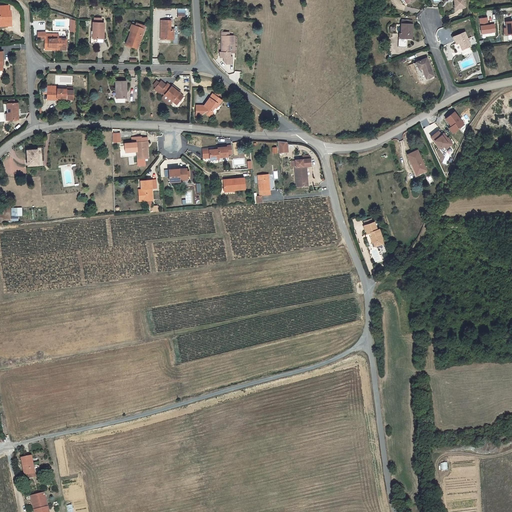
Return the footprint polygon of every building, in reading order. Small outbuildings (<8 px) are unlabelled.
[(453,0),(454,9),(464,9),(463,0),(453,0)] [(4,25),(11,24),(10,9),(9,9),(8,3),(0,4),(0,26),(4,27),(4,25)] [(160,38),(171,39),(171,29),(170,29),(170,19),(161,19),(160,38)] [(102,37),(103,21),(100,21),(93,21),(92,21),(92,30),(91,30),(90,37),(102,37)] [(128,37),(125,45),(137,49),(144,26),(132,22),(131,25),(133,26),(130,38),(128,37)] [(412,25),(400,25),(400,35),(398,35),(398,40),(406,41),(406,39),(412,39),(412,25)] [(46,31),(38,31),(38,37),(45,38),(45,46),(57,47),(57,49),(66,50),(67,39),(59,39),(59,34),(46,33),(46,31)] [(229,31),(221,31),(221,52),(230,52),(230,43),(233,43),(233,35),(229,35),(229,31)] [(464,32),(453,38),(455,41),(456,44),(459,43),(462,50),(471,46),(464,32)] [(426,57),(415,61),(418,68),(421,67),(425,77),(433,75),(426,57)] [(115,90),(117,90),(117,98),(126,98),(126,81),(115,81),(115,90)] [(174,102),(178,104),(184,96),(180,93),(176,90),(177,89),(172,85),(171,87),(167,84),(166,86),(161,82),(155,91),(160,95),(162,93),(165,95),(162,100),(171,106),(174,102)] [(73,90),(66,90),(65,89),(56,89),(56,87),(46,87),(47,100),(56,100),(56,98),(62,98),(66,98),(66,99),(73,99),(73,90)] [(222,99),(215,93),(212,97),(211,96),(205,104),(207,106),(204,110),(210,115),(214,111),(212,109),(215,106),(218,102),(219,103),(222,99)] [(7,113),(7,120),(11,120),(17,119),(17,103),(7,103),(7,113)] [(445,118),(451,126),(455,131),(463,124),(454,111),(445,118)] [(430,136),(441,150),(443,148),(445,151),(452,145),(440,129),(430,136)] [(125,152),(136,151),(137,160),(139,159),(139,164),(146,163),(146,159),(147,159),(146,147),(148,146),(147,137),(141,138),(141,137),(131,137),(132,143),(124,144),(125,152)] [(279,152),(284,152),(284,148),(287,148),(286,142),(278,141),(279,152)] [(218,149),(217,149),(218,159),(218,157),(227,157),(227,155),(232,154),(231,144),(226,145),(226,147),(218,148),(218,149)] [(27,164),(37,163),(36,148),(26,149),(27,164)] [(209,148),(202,149),(203,159),(210,158),(210,160),(218,159),(217,149),(217,148),(214,148),(214,150),(209,150),(209,148)] [(406,155),(412,167),(415,166),(418,174),(426,170),(416,150),(406,155)] [(295,164),(296,185),(308,184),(307,176),(306,165),(310,164),(310,158),(309,158),(309,154),(302,154),(303,158),(295,159),(291,160),(291,164),(295,164)] [(168,169),(169,181),(179,180),(178,179),(187,178),(186,168),(168,169)] [(257,174),(259,194),(270,193),(268,173),(257,174)] [(426,178),(430,185),(434,182),(430,175),(426,178)] [(244,178),(223,180),(224,189),(234,188),(234,190),(245,189),(244,178)] [(138,189),(139,201),(144,200),(152,200),(151,191),(150,191),(150,188),(156,187),(155,179),(140,181),(140,189),(138,189)] [(196,197),(196,193),(186,194),(186,205),(192,205),(192,203),(200,203),(200,197),(196,197)] [(366,222),(364,223),(367,232),(369,231),(372,244),(374,244),(375,248),(383,246),(381,242),(383,241),(379,228),(377,229),(375,220),(373,220),(366,222)] [(20,457),(22,475),(33,473),(30,456),(20,457)] [(47,511),(42,493),(29,496),(33,511),(47,511)]
